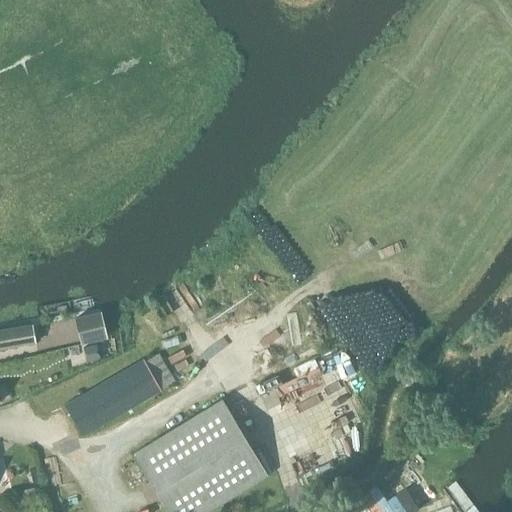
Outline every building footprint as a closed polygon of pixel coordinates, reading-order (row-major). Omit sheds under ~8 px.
[(75,318),(81,345),(107,338),(101,312),(75,318)] [(0,349),(36,344),(32,325),(0,329),(0,349)] [(97,344),(84,347),(87,361),(100,358),(97,344)] [(65,405),(82,436),(175,382),(159,354),(145,362),(144,359),(65,405)] [(22,379),(0,392),(0,393),(5,403),(28,389),(22,379)] [(169,511),(207,511),(267,476),(221,400),(134,454),(169,511)]
